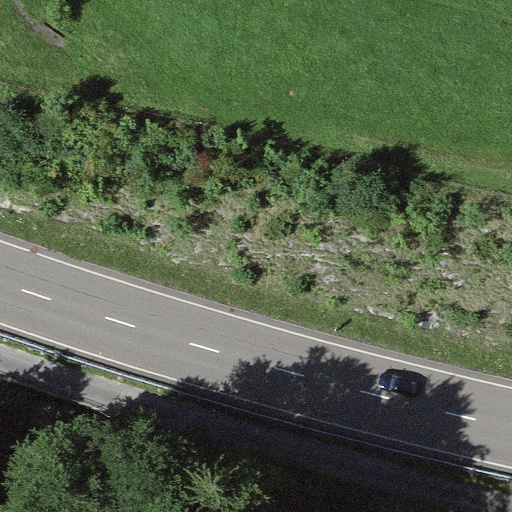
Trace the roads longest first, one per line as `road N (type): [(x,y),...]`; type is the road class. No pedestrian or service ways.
road 1 (track): [(0,362),(511,508)]
road 2 (secondary): [(0,283),(104,322),(511,427)]
